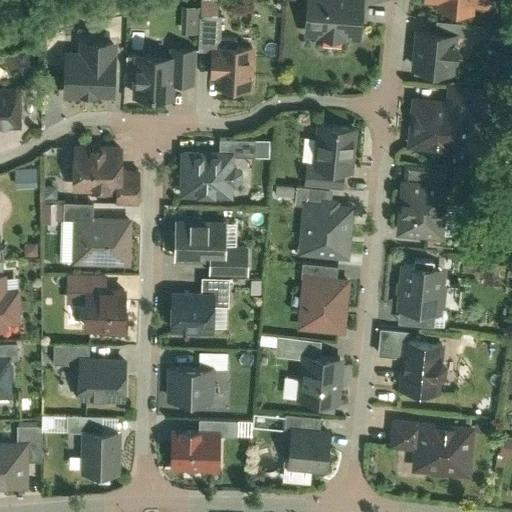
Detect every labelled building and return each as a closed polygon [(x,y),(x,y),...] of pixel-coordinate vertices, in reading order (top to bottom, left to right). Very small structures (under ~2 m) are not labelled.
[(306,0),(304,38),(361,41),(363,7),(363,0),(306,0)] [(422,0),(422,5),(436,6),(435,13),(474,17),(474,10),(488,11),(489,0),(422,0)] [(209,51),(216,52),(216,45),(218,17),(199,16),(197,51),(209,51)] [(437,22),(436,33),(454,34),(474,36),(475,25),(437,22)] [(413,31),(410,71),(450,75),(454,34),(436,33),(413,31)] [(95,97),(112,98),(114,44),(77,43),(77,50),(63,49),(61,100),(95,101),(95,97)] [(249,91),(252,47),(216,45),(216,52),(209,51),(208,76),(214,76),(214,89),(249,91)] [(173,58),(172,85),(192,86),(194,50),(166,49),(166,58),(173,58)] [(131,100),(171,102),(172,85),(173,58),(133,56),(131,100)] [(408,97),(404,149),(469,154),(472,120),(486,121),(489,88),(445,85),(444,100),(408,97)] [(0,128),(17,128),(17,88),(0,88),(0,128)] [(351,172),(355,126),(315,124),(312,166),(306,165),(305,186),(331,188),(340,188),(342,172),(351,172)] [(217,151),(231,151),(231,155),(256,156),(256,139),(218,139),(217,151)] [(120,146),(72,146),(72,193),(114,193),(120,193),(120,170),(120,146)] [(178,151),(177,197),(231,198),(231,185),(236,185),(237,162),(231,162),(231,155),(231,151),(217,151),(178,151)] [(402,178),(443,182),(444,166),(403,163),(402,178)] [(12,165),(11,183),(32,183),(33,166),(12,165)] [(137,170),(120,170),(120,193),(114,193),(115,205),(137,205),(137,170)] [(400,178),(395,236),(444,240),(448,182),(443,182),(402,178),(400,178)] [(330,200),(331,188),(305,186),(295,185),(294,205),(302,206),(302,203),(321,204),(321,199),(330,200)] [(321,204),(302,203),(302,206),(298,255),(349,258),(352,206),(341,205),(341,200),(330,200),(321,199),(321,204)] [(59,220),(59,205),(40,205),(41,224),(56,224),(56,220),(59,220)] [(72,220),(92,220),(91,205),(59,205),(59,220),(72,220)] [(209,256),(224,257),(224,241),(225,220),(175,218),(174,262),(209,262),(209,256)] [(131,266),(130,219),(92,220),(72,220),(72,266),(131,266)] [(209,262),(208,279),(229,279),(248,280),(248,242),(224,241),(224,257),(209,256),(209,262)] [(302,276),(336,279),(337,267),(303,264),(302,276)] [(442,268),(398,265),(396,310),(400,310),(432,312),(440,313),(442,268)] [(0,330),(7,331),(7,324),(18,323),(17,290),(6,290),(6,273),(0,273),(0,330)] [(84,289),(105,289),(106,274),(67,273),(67,303),(84,303),(84,289)] [(344,335),(349,281),(336,279),(302,276),(297,331),(344,335)] [(201,279),(201,293),(214,293),(214,308),(228,308),(229,279),(208,279),(201,279)] [(124,302),(124,290),(105,289),(84,289),(84,303),(84,331),(102,331),(102,334),(126,335),(127,302),(124,302)] [(172,292),(171,333),(213,334),(214,308),(214,293),(201,293),(172,292)] [(432,312),(400,310),(400,322),(431,324),(432,312)] [(252,315),(240,315),(240,327),(252,327),(252,315)] [(377,357),(399,358),(400,341),(408,341),(408,333),(379,331),(377,357)] [(300,360),(300,356),(321,357),(323,341),(276,338),(275,358),(300,360)] [(408,341),(400,341),(399,358),(397,389),(436,391),(437,378),(443,379),(444,357),(439,357),(440,343),(408,341)] [(0,344),(0,359),(9,359),(18,359),(18,344),(0,344)] [(53,364),(78,365),(78,356),(89,357),(89,346),(53,345),(53,364)] [(198,366),(198,369),(215,370),(228,370),(229,354),(198,353),(198,366)] [(89,357),(78,356),(78,365),(77,400),(123,401),(124,357),(89,357)] [(338,405),(342,359),(321,357),(300,356),(300,360),(296,402),(338,405)] [(0,396),(10,396),(9,359),(0,359),(0,396)] [(168,365),(167,400),(214,402),(215,370),(198,369),(198,366),(168,365)] [(291,429),(319,431),(320,418),(285,415),(284,431),(291,432),(291,429)] [(79,431),(102,431),(102,417),(65,417),(65,431),(79,431)] [(388,448),(413,451),(415,420),(390,418),(388,448)] [(472,423),(416,418),(415,420),(413,451),(411,472),(467,476),(472,423)] [(245,425),(232,424),(231,437),(245,437),(245,425)] [(16,426),(16,443),(27,443),(27,462),(41,462),(41,426),(16,426)] [(172,429),(170,470),(219,472),(220,431),(172,429)] [(326,472),(329,432),(319,431),(291,429),(291,432),(287,469),(326,472)] [(118,476),(118,431),(102,431),(79,431),(79,475),(118,476)] [(511,453),(511,434),(498,433),(495,451),(511,453)] [(0,442),(0,489),(27,490),(27,462),(27,443),(16,443),(0,442)]
